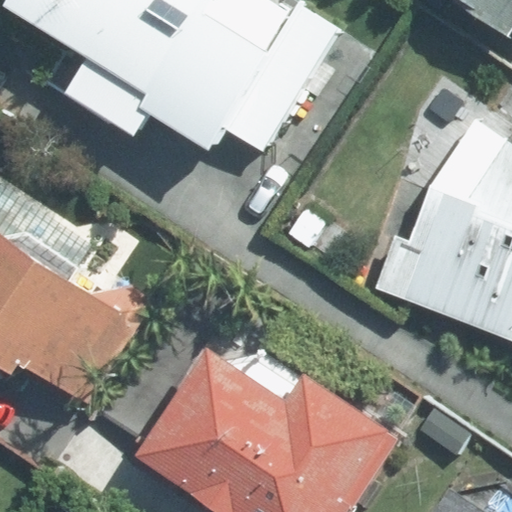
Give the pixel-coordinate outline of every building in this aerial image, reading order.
[(23,0),(6,27),(95,85),(76,114),(136,153),(157,121),(245,178),(339,35),(284,0),(23,0)] [(511,0),(432,0),(511,48),(511,0)] [(511,168),(439,141),(380,296),(511,345),(511,168)] [(162,311),(0,216),(0,367),(96,424),(162,311)] [(302,398),(206,340),(128,466),(203,511),(345,511),(396,430),(314,379),(302,398)] [(511,511),(511,480),(458,486),(441,511),(511,511)]
